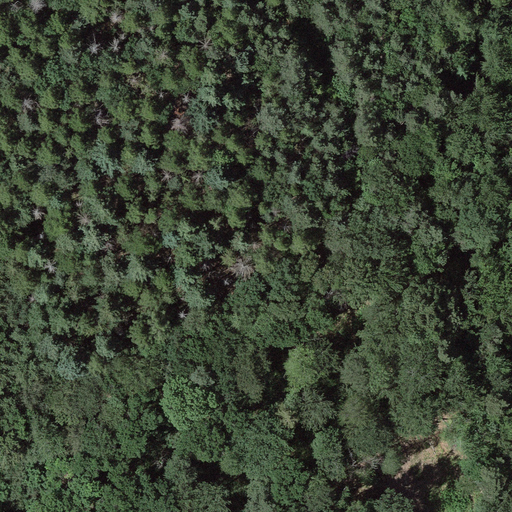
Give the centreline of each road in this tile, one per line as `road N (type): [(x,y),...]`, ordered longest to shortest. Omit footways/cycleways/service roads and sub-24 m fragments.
road 1 (track): [(34,404),(171,350),(354,244),(361,195),(341,65)]
road 2 (track): [(70,511),(0,316)]
